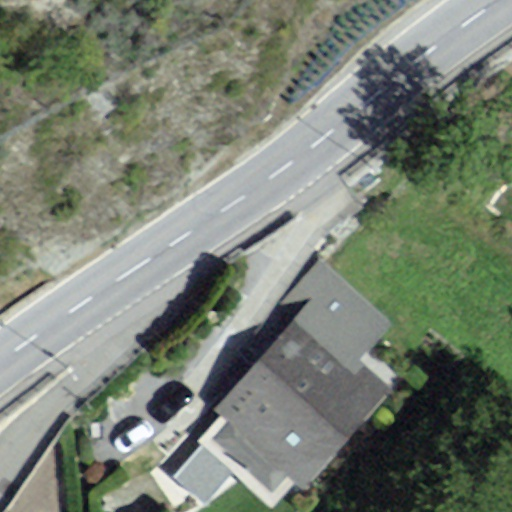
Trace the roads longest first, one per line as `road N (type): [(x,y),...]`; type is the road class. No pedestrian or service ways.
road 1 (tertiary): [(503,0),(144,265)]
road 2 (residential): [(144,265),(112,348),(0,477)]
road 3 (tertiary): [(144,265),(0,368)]
